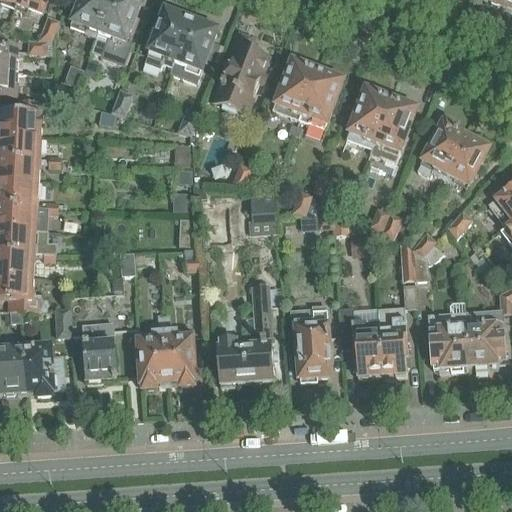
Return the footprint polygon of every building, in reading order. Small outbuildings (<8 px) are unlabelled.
[(0,0),(0,10),(15,16),(18,10),(21,0),(0,0)] [(21,0),(18,10),(15,16),(26,20),(28,16),(42,21),(43,17),(48,19),(53,7),(48,5),(50,0),(21,0)] [(84,0),(73,28),(87,33),(85,41),(96,45),(91,59),(92,59),(114,0),(84,0)] [(129,0),(129,1),(128,2),(123,0),(114,0),(92,59),(101,63),(100,64),(124,74),(133,50),(126,47),(141,7),(140,6),(140,5),(139,2),(133,0),(129,0)] [(511,15),(511,0),(488,0),(485,7),(488,8),(490,11),(496,14),(500,13),(511,17),(511,15)] [(180,21),(178,17),(170,14),(167,15),(166,17),(165,16),(144,71),(159,76),(161,71),(172,74),(191,26),(180,22),(180,21)] [(51,47),(58,28),(46,24),(38,47),(51,47)] [(170,79),(170,80),(182,84),(197,90),(199,83),(207,64),(213,46),(217,36),(216,36),(216,35),(216,32),(208,29),(205,30),(204,31),(191,26),(172,74),(170,79)] [(250,57),(254,46),(241,41),(233,62),(235,62),(228,80),(226,80),(215,111),(223,114),(225,119),(233,122),(238,119),(246,122),(269,64),(250,57)] [(51,48),(51,47),(38,47),(28,47),(27,58),(29,58),(28,60),(52,61),(51,48)] [(0,79),(16,80),(18,56),(0,54),(0,79)] [(94,84),(100,69),(90,65),(85,76),(84,80),(94,84)] [(306,71),(305,69),(297,66),(295,67),(294,68),(292,67),(274,118),(298,127),(318,77),(306,73),(306,71)] [(72,71),(65,89),(78,94),(84,80),(85,76),(72,71)] [(329,82),(318,77),(298,127),(308,131),(309,130),(325,136),(343,87),(342,86),(343,85),(341,83),(332,80),(330,81),(329,82)] [(0,79),(0,103),(15,104),(16,80),(0,79)] [(379,100),(378,97),(370,94),(368,95),(367,96),(366,96),(347,146),(372,156),(392,106),(379,101),(379,100)] [(122,96),(113,119),(115,120),(124,122),(133,100),(122,96)] [(372,156),(371,160),(380,164),(381,162),(397,168),(417,115),(415,114),(415,113),(415,111),(406,108),(404,109),(403,110),(392,106),(372,156)] [(52,123),(53,111),(13,109),(13,119),(0,118),(0,142),(41,144),(42,122),(52,123)] [(102,116),(98,130),(112,130),(115,120),(113,119),(102,116)] [(187,117),(179,138),(180,138),(189,141),(191,141),(199,121),(187,117)] [(456,136),(458,132),(447,126),(445,130),(444,129),(418,177),(430,184),(432,180),(442,185),(467,142),(456,136)] [(293,140),(297,132),(292,130),(288,139),(293,140)] [(40,165),(41,144),(0,142),(0,165),(60,168),(60,163),(48,162),(48,165),(40,165)] [(478,148),(467,142),(442,185),(453,191),(454,189),(467,196),(489,154),(488,154),(489,152),(488,149),(482,146),(479,147),(478,148)] [(176,150),(175,170),(190,171),(190,150),(176,150)] [(60,175),(60,168),(0,165),(0,188),(38,190),(39,171),(48,172),(48,174),(60,175)] [(244,194),(250,175),(240,171),(231,193),(244,194)] [(182,175),(182,188),(193,189),(193,175),(182,175)] [(321,181),(314,198),(325,205),(333,209),(334,210),(339,203),(328,196),(332,186),(321,181)] [(511,229),(511,188),(510,187),(500,195),(503,199),(488,210),(506,234),(501,237),(502,238),(511,229)] [(37,212),(38,190),(0,188),(0,211),(57,214),(57,210),(42,209),(42,212),(37,212)] [(196,205),(207,204),(206,193),(196,193),(196,205)] [(300,198),(292,220),(304,220),(305,221),(312,203),(300,198)] [(312,203),(305,221),(305,223),(318,229),(319,235),(334,233),(333,222),(333,209),(325,205),(314,198),(312,203)] [(273,201),(267,201),(250,201),(252,228),(248,228),(250,243),(277,241),(273,201)] [(0,234),(36,236),(48,237),(49,222),(58,222),(59,214),(57,214),(0,211),(0,234)] [(377,215),(370,232),(382,239),(390,220),(377,215)] [(462,217),(448,233),(457,244),(473,226),(462,217)] [(390,220),(382,239),(392,245),(400,225),(390,220)] [(348,221),(333,222),(334,233),(335,242),(349,241),(348,221)] [(182,227),(180,252),(195,252),(193,227),(182,227)] [(511,229),(502,238),(510,249),(511,251),(511,229)] [(0,258),(34,260),(55,261),(58,261),(58,251),(50,250),(51,237),(48,237),(36,236),(0,234),(0,258)] [(434,250),(436,247),(428,240),(413,257),(414,257),(423,262),(434,250)] [(372,242),(352,243),(354,262),(374,261),(372,242)] [(430,271),(444,260),(434,250),(423,262),(414,257),(416,288),(429,287),(428,271),(430,271)] [(403,252),(402,251),(405,289),(416,288),(414,257),(413,257),(403,252)] [(186,274),(199,273),(197,256),(185,258),(186,274)] [(0,282),(33,284),(33,283),(34,264),(34,260),(0,258),(0,282)] [(480,265),(475,258),(470,262),(475,269),(480,265)] [(122,283),(135,283),(133,262),(121,262),(122,283)] [(32,301),(33,284),(0,282),(0,306),(8,307),(8,319),(10,319),(22,319),(47,318),(48,307),(42,306),(42,301),(32,301)] [(121,282),(112,282),(113,291),(114,301),(123,300),(122,290),(121,282)] [(418,314),(416,291),(405,292),(406,314),(379,316),(380,328),(383,378),(396,377),(396,382),(408,381),(406,361),(409,361),(406,315),(418,314)] [(281,293),(269,294),(268,292),(252,293),(254,324),(244,324),(244,338),(254,337),(255,349),(239,350),(239,345),(218,346),(221,389),(222,389),(222,393),(240,392),(239,388),(275,385),(270,311),(282,310),(281,293)] [(511,294),(499,301),(500,312),(502,312),(503,322),(505,322),(511,321),(511,294)] [(466,328),(465,319),(465,308),(454,308),(451,311),(452,320),(433,321),(434,344),(432,344),(434,375),(452,374),(452,378),(465,377),(465,373),(470,373),(467,328),(466,328)] [(500,312),(466,314),(467,328),(470,373),(476,372),(476,376),(489,375),(489,371),(506,370),(504,338),(505,338),(505,322),(503,322),(502,312),(500,312)] [(327,318),(313,319),(313,315),(290,317),(291,331),(297,330),(298,348),(296,349),(297,359),(299,361),(299,362),(300,374),(300,384),(302,384),(303,388),(317,387),(317,383),(332,382),(329,325),(327,325),(327,318)] [(380,328),(355,329),(354,315),(340,316),(343,356),(344,356),(344,354),(355,353),(355,365),(358,364),(359,384),(371,384),(371,379),(383,378),(380,328)] [(72,343),(71,332),(70,317),(55,318),(57,344),(72,343)] [(22,319),(10,319),(11,329),(22,329),(22,319)] [(118,384),(115,339),(115,331),(85,333),(89,390),(104,388),(104,385),(118,384)] [(178,336),(171,337),(166,337),(169,388),(181,387),(182,392),(195,391),(195,386),(196,386),(194,343),(179,344),(178,336)] [(169,388),(166,337),(159,338),(152,338),(153,346),(139,347),(142,390),(144,390),(144,394),(158,394),(158,389),(169,388)] [(27,398),(24,355),(24,348),(13,349),(13,356),(1,357),(0,356),(0,365),(2,399),(5,399),(8,400),(15,400),(18,398),(27,398)] [(51,353),(36,354),(35,348),(24,348),(24,355),(27,398),(38,397),(38,401),(53,400),(53,396),(65,395),(63,363),(52,364),(51,353)] [(299,362),(289,363),(290,375),(300,374),(299,362)]
